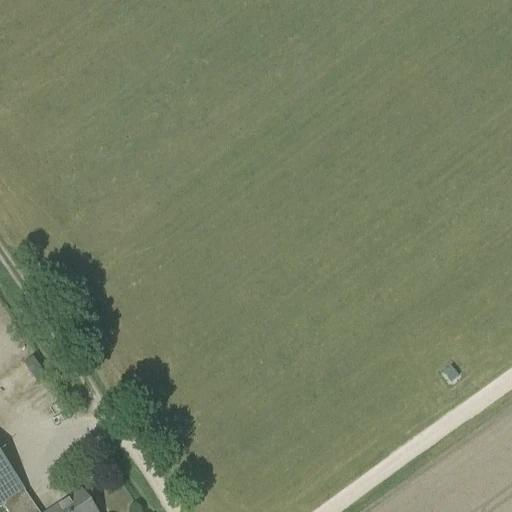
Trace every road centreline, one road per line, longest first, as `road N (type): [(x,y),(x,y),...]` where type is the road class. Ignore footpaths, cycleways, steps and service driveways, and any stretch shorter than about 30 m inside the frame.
road 1 (track): [(325,511),(511,375)]
road 2 (track): [(120,429),(0,252)]
